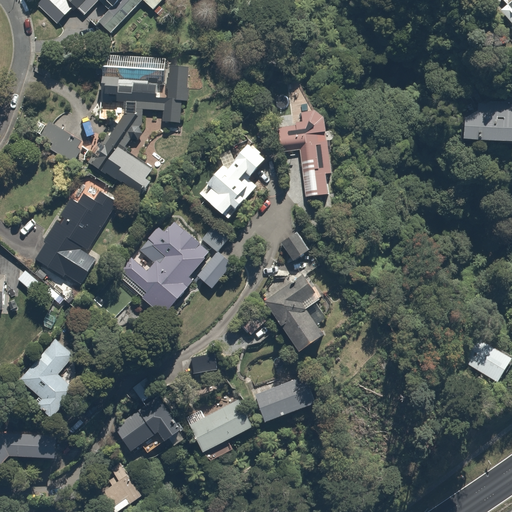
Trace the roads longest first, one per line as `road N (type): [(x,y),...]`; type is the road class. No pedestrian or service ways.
road 1 (unknown): [(0,494),(51,486),(71,470),(124,381),(185,352),(227,312),(248,273),(246,233)]
road 2 (residential): [(0,127),(23,69),(8,0)]
